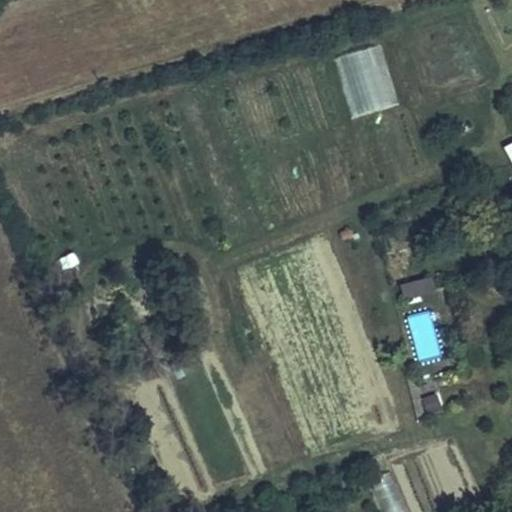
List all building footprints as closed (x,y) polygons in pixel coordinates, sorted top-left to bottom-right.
[(335,55),(347,116),(394,106),(382,46),(335,55)] [(511,166),(511,141),(502,147),(511,166)] [(431,291),(427,278),(403,286),(406,298),(431,291)] [(408,304),(421,301),(419,294),(406,298),(408,304)] [(410,314),(414,359),(436,357),(432,312),(410,314)] [(424,419),(413,375),(408,376),(419,421),(424,419)] [(439,411),(435,397),(423,400),(427,415),(439,411)] [(407,511),(390,472),(369,480),(383,511),(407,511)]
